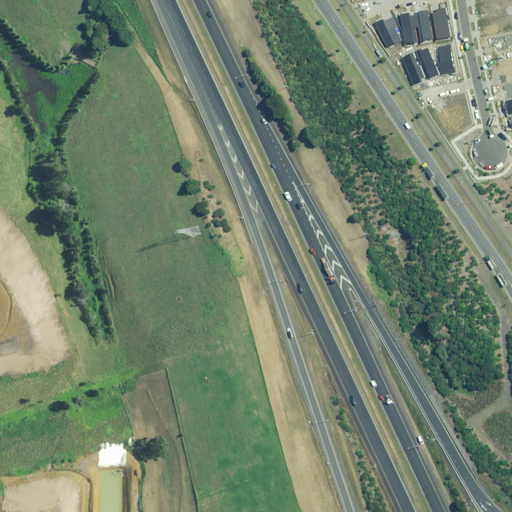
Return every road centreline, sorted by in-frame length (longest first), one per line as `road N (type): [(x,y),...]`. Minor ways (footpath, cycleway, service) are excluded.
road 1 (motorway): [(407,511),(170,4)]
road 2 (motorway): [(349,511),(170,4)]
road 3 (motorway): [(257,123),(497,511)]
road 4 (motorway): [(257,123),(437,511)]
road 5 (tertiary): [(511,286),(321,0)]
road 6 (track): [(497,263),(481,271),(500,306),(505,379),(502,395),(475,425),(511,458)]
road 7 (motorway): [(199,0),(257,123)]
